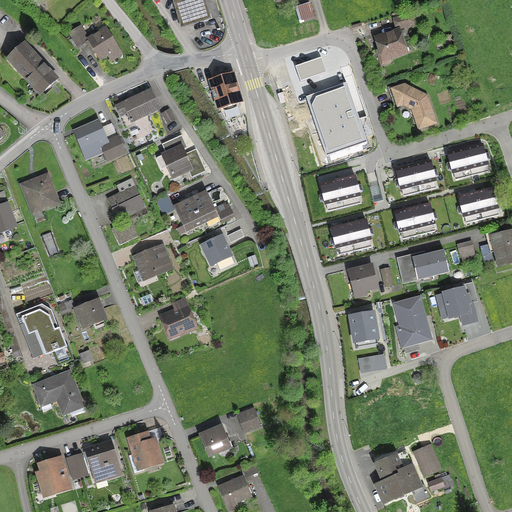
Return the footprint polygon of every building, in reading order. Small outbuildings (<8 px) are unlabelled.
[(208,20),(201,0),(171,0),(179,23),(189,20),(190,25),(208,20)] [(409,16),(394,20),(397,30),(412,25),(409,16)] [(69,34),(77,48),(86,43),(89,49),(92,47),(99,59),(116,49),(105,31),(88,41),(79,27),(69,34)] [(405,53),(398,32),(375,40),(379,51),(375,52),(380,66),(390,63),(389,59),(405,53)] [(44,66),(23,44),(6,60),(29,85),(31,83),(41,94),(56,80),(43,66),(44,66)] [(209,83),(210,83),(218,110),(241,103),(240,102),(239,102),(231,76),(232,76),(232,74),(209,82),(209,83)] [(403,86),(391,90),(397,107),(402,105),(411,110),(418,129),(435,124),(426,97),(403,86)] [(361,137),(344,88),(311,99),(328,149),(361,137)] [(121,105),(130,123),(159,109),(151,91),(121,105)] [(161,115),(167,124),(173,120),(168,111),(161,115)] [(106,161),(123,154),(117,139),(107,143),(99,123),(74,134),(85,160),(103,152),(106,161)] [(172,178),(190,170),(176,139),(161,145),(165,155),(162,156),(172,178)] [(483,144),(448,153),(453,173),(488,164),(483,144)] [(431,161),(396,169),(401,189),(436,180),(431,161)] [(48,208),(57,204),(46,176),(21,186),(31,211),(47,205),(48,208)] [(355,176),(320,184),(325,204),(360,195),(355,176)] [(144,208),(134,187),(107,200),(117,221),(144,208)] [(494,188),(459,196),(464,216),(499,208),(494,188)] [(213,210),(206,194),(190,201),(200,224),(218,216),(221,223),(233,217),(229,209),(221,213),(219,207),(213,210)] [(185,231),(200,224),(190,201),(174,209),(185,231)] [(0,233),(15,228),(7,204),(0,206),(0,233)] [(430,204),(395,212),(400,232),(435,223),(430,204)] [(366,219),(331,228),(336,248),(371,239),(366,219)] [(124,231),(121,226),(112,231),(119,246),(137,237),(133,229),(126,232),(124,231)] [(511,235),(511,231),(490,236),(499,267),(511,263),(511,235)] [(231,254),(222,235),(201,244),(210,264),(231,254)] [(484,266),(492,264),(488,247),(480,249),(484,266)] [(462,263),(475,260),(472,248),(459,251),(462,263)] [(167,260),(160,263),(155,250),(135,258),(141,270),(134,273),(138,284),(145,281),(143,278),(154,273),(155,274),(170,268),(167,260)] [(448,269),(443,250),(415,257),(420,277),(448,269)] [(353,293),(377,288),(371,267),(348,273),(353,293)] [(392,286),(388,269),(380,271),(384,288),(392,286)] [(466,295),(464,287),(443,292),(443,294),(437,296),(442,317),(450,315),(450,316),(461,313),(464,323),(477,320),(473,303),(471,303),(469,294),(466,295)] [(431,338),(420,297),(395,303),(401,326),(398,327),(403,345),(431,338)] [(84,328),(103,320),(96,301),(83,306),(82,303),(78,305),(79,308),(76,309),(84,328)] [(194,328),(186,307),(161,318),(168,334),(176,330),(178,335),(194,328)] [(374,311),(349,315),(354,342),(379,338),(374,311)] [(32,335),(40,332),(48,353),(53,351),(58,366),(72,360),(61,330),(54,332),(49,317),(44,319),(42,313),(26,319),(32,335)] [(88,351),(80,354),(84,364),(91,361),(88,351)] [(83,407),(69,372),(33,386),(41,407),(64,398),(70,412),(83,407)] [(252,410),(238,416),(244,432),(258,427),(252,410)] [(221,427),(199,436),(207,456),(229,447),(221,427)] [(142,466),(160,460),(154,441),(148,443),(146,435),(128,440),(133,455),(128,457),(133,474),(143,471),(142,466)] [(107,445),(87,451),(92,468),(90,468),(93,478),(102,475),(103,479),(118,474),(114,461),(112,461),(107,445)] [(437,470),(428,447),(415,452),(425,476),(437,470)] [(404,452),(375,465),(383,482),(376,486),(383,503),(411,491),(416,502),(428,496),(423,485),(420,487),(404,452)] [(79,477),(86,475),(80,456),(73,458),(79,477)] [(66,460),(72,479),(79,477),(73,458),(66,460)] [(54,493),(68,488),(59,460),(45,464),(47,471),(37,474),(43,491),(52,488),(54,493)] [(452,486),(446,472),(433,477),(435,482),(428,484),(431,491),(442,487),(443,490),(452,486)] [(235,503),(250,497),(242,477),(218,487),(228,511),(237,508),(235,503)]
